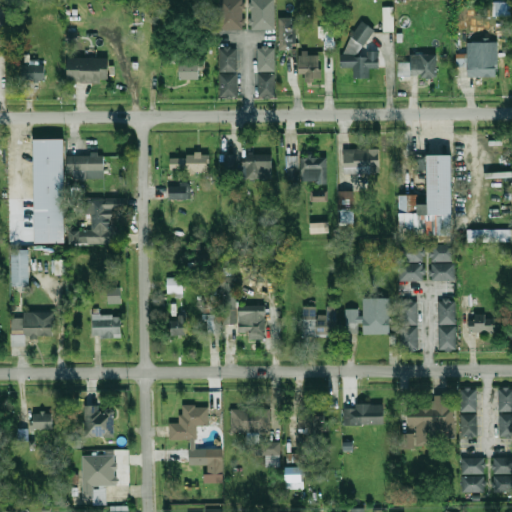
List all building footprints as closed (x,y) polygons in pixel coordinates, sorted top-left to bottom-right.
[(243,28),(243,0),(222,0),(222,28),(243,28)] [(252,0),(252,28),(274,28),(274,0),(252,0)] [(493,16),(510,15),(510,2),(493,2),(493,16)] [(384,8),(384,31),(394,31),(394,8),(384,8)] [(296,49),(296,17),(280,17),(280,49),(296,49)] [(334,46),(334,22),(326,22),(326,46),(334,46)] [(355,77),(372,77),(372,69),(380,68),(379,51),(368,51),(367,24),(347,25),(348,66),(355,66),(355,77)] [(499,41),(468,41),(468,76),(499,76),(499,41)] [(221,97),(238,97),(238,46),(221,46),(221,97)] [(259,97),(276,97),(276,48),(259,48),(259,97)] [(323,81),(323,54),(300,54),(300,74),(306,74),(306,81),(323,81)] [(411,61),(399,61),(399,77),(438,77),(438,54),(411,54),(411,61)] [(68,57),(68,81),(109,81),(109,57),(68,57)] [(200,58),(180,58),(180,79),(200,79),(200,58)] [(23,80),(46,80),(46,63),(23,63),(23,80)] [(65,242),(65,138),(35,138),(35,242),(65,242)] [(381,149),(343,149),(343,172),(381,172),(381,149)] [(274,178),(274,153),(246,153),(246,178),(274,178)] [(220,171),(236,171),(236,154),(220,154),(220,171)] [(454,154),(429,154),(428,216),(430,216),(430,234),(453,234),(454,154)] [(106,178),(106,155),(69,155),(69,178),(106,178)] [(171,172),(210,172),(210,155),(171,155),(171,172)] [(285,178),(298,178),(298,155),(285,155),(285,178)] [(329,183),(329,157),(302,157),(302,183),(329,183)] [(424,169),(423,160),(414,161),(415,170),(424,169)] [(191,183),(169,183),(169,198),(191,198),(191,183)] [(310,201),(326,201),(326,190),(310,190),(310,201)] [(353,190),(338,190),(338,209),(353,208),(353,190)] [(112,244),(111,200),(91,200),(92,229),(71,230),(71,244),(112,244)] [(354,210),(341,210),(340,221),(354,222),(354,210)] [(328,232),(328,221),(309,222),(310,232),(328,232)] [(511,228),(467,229),(467,241),(511,241),(511,228)] [(399,281),(423,280),(422,262),(423,262),(423,243),(398,244),(399,281)] [(455,244),(430,243),(429,261),(454,261),(455,244)] [(30,250),(13,250),(13,284),(30,284),(30,250)] [(64,259),(52,259),(53,274),(65,274),(64,259)] [(430,263),(430,280),(455,280),(454,262),(430,263)] [(183,277),(167,277),(166,295),(182,295),(183,277)] [(224,338),(237,337),(235,282),(222,283),(224,338)] [(120,285),(107,286),(107,303),(121,303),(120,285)] [(362,333),(389,334),(390,297),(363,296),(362,333)] [(455,299),(438,299),(438,325),(438,350),(456,350),(455,299)] [(401,351),(418,351),(417,325),(416,300),(399,300),(401,351)] [(264,339),(265,305),(238,304),(237,332),(248,333),(248,339),(264,339)] [(328,336),(328,329),(336,329),(337,305),(326,305),(326,314),(316,314),(315,336),(328,336)] [(345,308),(345,333),(359,333),(359,308),(345,308)] [(11,345),(25,345),(25,336),(54,336),(54,311),(23,311),(23,317),(11,317),(11,345)] [(205,333),(219,333),(220,314),(205,313),(205,333)] [(92,315),(93,337),(120,336),(120,314),(92,315)] [(168,319),(169,335),(186,334),(185,314),(177,314),(177,319),(168,319)] [(468,332),(499,331),(498,317),(485,317),(485,315),(467,316),(468,332)] [(460,411),(477,411),(476,387),(460,388),(460,411)] [(511,387),(498,387),(498,411),(511,411),(511,387)] [(407,405),(408,431),(400,431),(401,447),(432,446),(432,435),(454,434),(453,394),(433,395),(433,404),(407,405)] [(343,408),(343,424),(383,424),(383,403),(354,403),(354,408),(343,408)] [(113,437),(114,408),(101,408),(101,405),(84,405),(83,436),(113,437)] [(222,448),(196,448),(196,425),(208,425),(208,405),(180,405),(180,422),(169,422),(169,439),(189,439),(189,464),(207,464),(207,474),(222,474),(222,448)] [(230,407),(230,433),(270,432),(270,406),(230,407)] [(297,410),(298,432),(329,431),(328,420),(324,420),(324,409),(297,410)] [(31,429),(51,428),(51,412),(30,412),(31,429)] [(460,436),(476,436),(477,414),(460,413),(460,436)] [(511,413),(498,413),(499,436),(511,436),(511,413)] [(280,440),(258,440),(257,455),(266,455),(265,466),(279,467),(280,440)] [(82,455),(82,498),(93,498),(93,504),(105,504),(105,485),(116,485),(116,454),(82,455)] [(493,473),(511,473),(511,456),(493,456),(493,473)] [(461,474),(485,473),(484,457),(461,457),(461,474)] [(285,488),(303,489),(303,467),(285,467),(285,488)] [(461,491),(484,492),(484,475),(461,475),(461,491)] [(511,475),(493,475),(493,491),(511,491),(511,475)]
